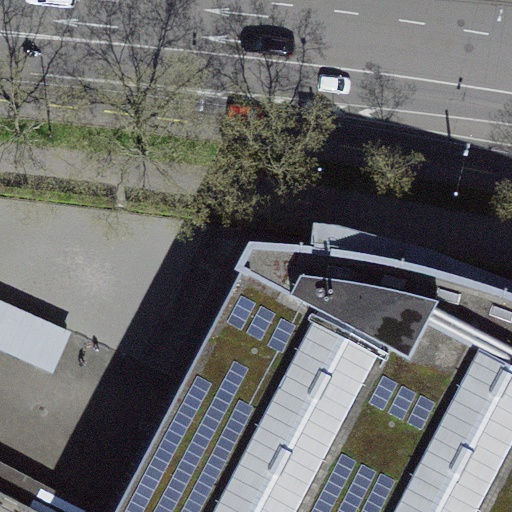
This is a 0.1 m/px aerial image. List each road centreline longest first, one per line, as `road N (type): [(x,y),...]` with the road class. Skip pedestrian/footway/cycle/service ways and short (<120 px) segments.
road 1 (secondary): [(0,52),(511,157)]
road 2 (secondary): [(511,94),(0,27)]
road 3 (secondary): [(511,29),(0,4)]
